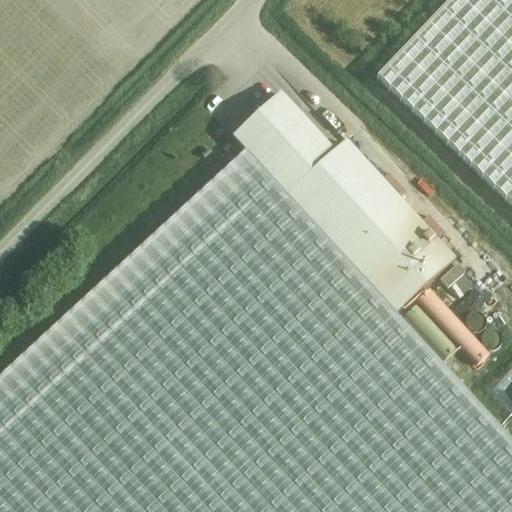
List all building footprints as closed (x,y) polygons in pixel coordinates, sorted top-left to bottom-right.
[(511,0),(452,0),(376,81),(511,209),(511,0)] [(231,140),(245,155),(394,318),(454,263),(345,145),(333,156),(279,97),(231,140)] [(511,511),(511,445),(394,318),(245,155),(0,379),(0,511),(511,511)] [(439,283),(446,291),(463,275),(456,268),(439,283)] [(474,372),(497,351),(443,292),(431,303),(469,345),(459,355),(474,372)]
